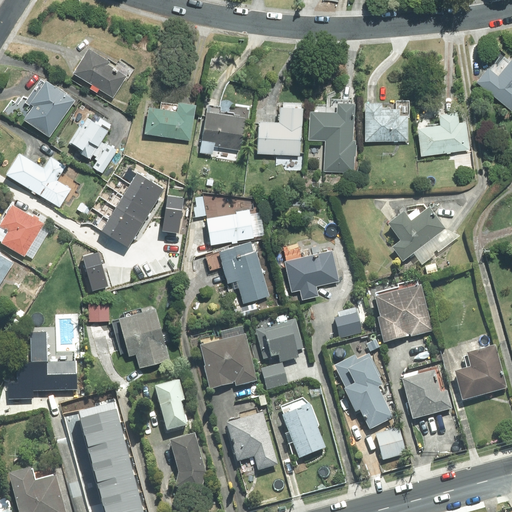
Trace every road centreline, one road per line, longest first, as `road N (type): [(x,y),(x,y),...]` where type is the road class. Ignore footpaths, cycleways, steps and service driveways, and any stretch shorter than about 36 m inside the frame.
road 1 (residential): [(511,10),(354,28),(209,14),(164,0)]
road 2 (secondary): [(511,475),(376,511)]
road 3 (unknown): [(0,173),(78,218),(99,248)]
